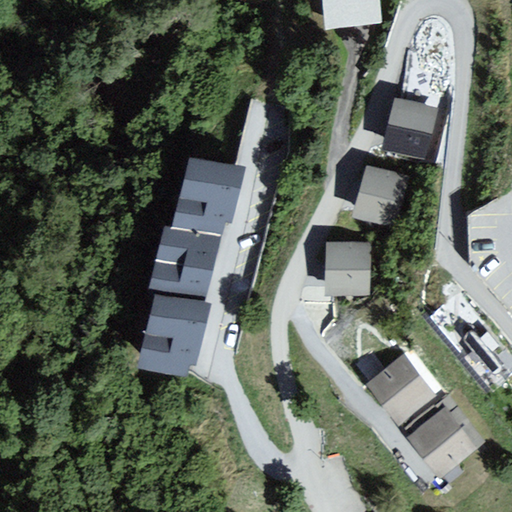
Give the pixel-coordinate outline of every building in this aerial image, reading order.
[(376,0),(323,0),(323,22),(377,22),(376,0)] [(430,113),(396,102),(382,148),(416,159),(430,113)] [(244,169),(199,159),(182,227),(220,234),(227,237),(244,169)] [(402,180),(370,170),(355,215),(388,226),(402,180)] [(220,234),(182,227),(171,224),(158,287),(167,289),(207,297),(220,234)] [(365,244),(330,244),(330,292),(364,292),(365,244)] [(213,300),(167,289),(150,362),(197,373),(213,300)] [(437,400),(407,360),(375,384),(405,424),(437,400)] [(475,450),(443,413),(413,439),(445,476),(475,450)]
